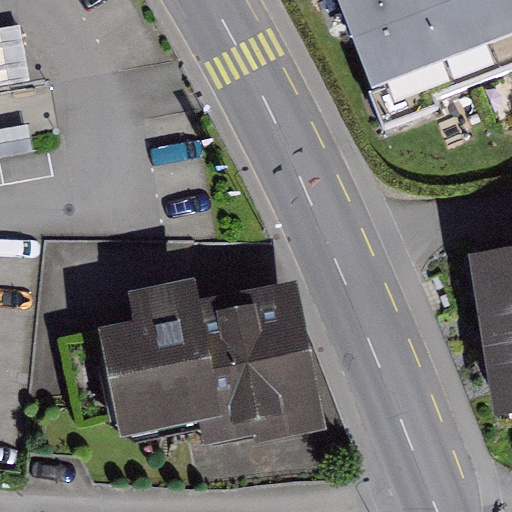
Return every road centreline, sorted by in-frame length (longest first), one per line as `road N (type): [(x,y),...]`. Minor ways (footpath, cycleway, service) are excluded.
road 1 (secondary): [(209,0),(333,253),(433,499)]
road 2 (residential): [(0,489),(433,499)]
